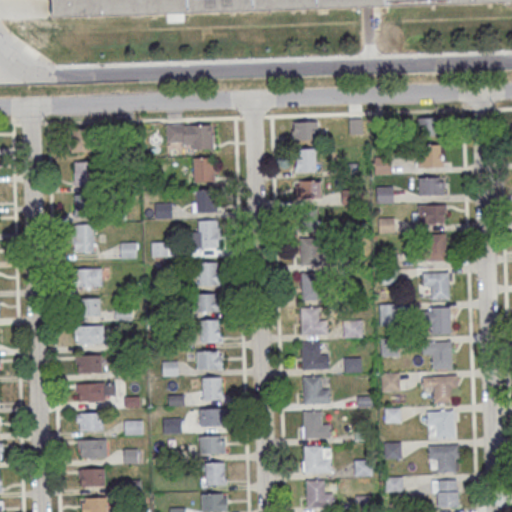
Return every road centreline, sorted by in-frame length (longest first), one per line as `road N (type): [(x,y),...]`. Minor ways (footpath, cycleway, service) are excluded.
road 1 (residential): [(511,91),(0,107)]
road 2 (residential): [(492,511),(478,93)]
road 3 (residential): [(265,511),(250,100)]
road 4 (residential): [(39,511),(28,107)]
